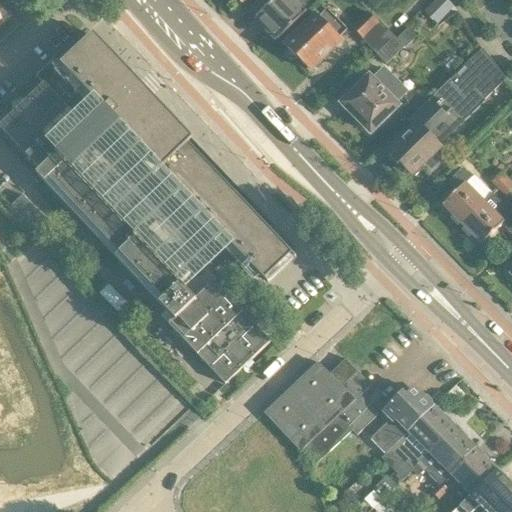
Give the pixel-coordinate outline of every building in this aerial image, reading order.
[(276,0),(257,19),(269,32),(269,35),(273,39),(276,39),(279,42),(318,3),(314,0),(276,0)] [(0,5),(0,44),(20,26),(0,5)] [(320,18),(317,16),(300,32),(286,46),(285,45),(284,46),(287,50),(285,56),(290,62),(297,60),(304,66),(310,73),(342,41),(340,39),(347,32),(328,11),(320,18)] [(377,56),(394,40),(378,23),(377,24),(368,15),(353,30),(377,56)] [(87,130),(96,121),(112,138),(120,130),(265,283),(279,269),(277,267),(291,254),(258,220),(253,224),(239,209),(244,204),(217,176),(212,181),(198,165),(202,161),(189,147),(194,142),(180,127),(175,132),(161,117),(166,112),(124,68),(119,72),(104,57),(109,52),(95,37),(90,42),(82,34),(36,78),(44,86),(45,86),(87,130)] [(394,40),(377,56),(387,65),(404,49),(394,40)] [(468,63),(496,91),(506,82),(482,49),(468,63)] [(484,102),(496,91),(468,63),(456,75),(484,102)] [(438,148),(484,102),(456,75),(409,121),(416,128),(390,154),(414,179),(423,170),(429,176),(443,162),(448,158),(438,148)] [(388,93),(372,76),(342,106),(371,135),(400,105),(397,102),(403,97),(393,87),(388,93)] [(44,86),(0,128),(0,129),(41,173),(37,176),(45,185),(49,181),(164,302),(160,306),(175,321),(169,327),(226,386),(271,343),(214,284),(203,294),(188,279),(186,280),(180,273),(185,268),(156,237),(150,242),(72,160),(84,148),(77,140),(87,130),(45,86),(44,86)] [(462,227),(485,204),(467,186),(474,179),(464,169),(449,184),(457,193),(442,207),(462,227)] [(499,191),(510,180),(503,173),(492,184),(499,191)] [(511,181),(510,180),(499,191),(506,198),(511,191),(511,181)] [(485,204),(462,227),(481,247),(501,227),(511,237),(511,208),(508,206),(504,206),(495,215),(485,204)] [(372,388),(358,374),(345,361),(329,376),(319,365),(264,415),(314,468),(352,433),(357,438),(380,416),(362,398),(372,388)] [(384,457),(434,409),(421,395),(418,398),(412,391),(410,393),(407,390),(383,413),(392,423),(370,442),(384,457)] [(434,409),(384,457),(408,469),(397,480),(401,483),(412,472),(413,472),(456,428),(446,417),(444,419),(434,409)] [(441,485),(449,478),(476,450),(466,440),(467,439),(456,428),(413,472),(419,478),(425,472),(440,487),(441,485)] [(476,450),(449,478),(459,488),(461,487),(472,497),(498,472),(486,461),(488,459),(477,449),(476,450)] [(472,497),(457,511),(511,511),(511,486),(498,472),(472,497)] [(449,491),(441,485),(440,487),(431,495),(438,502),(449,491)] [(375,510),(383,502),(374,493),(365,502),(373,511),(375,510)]
